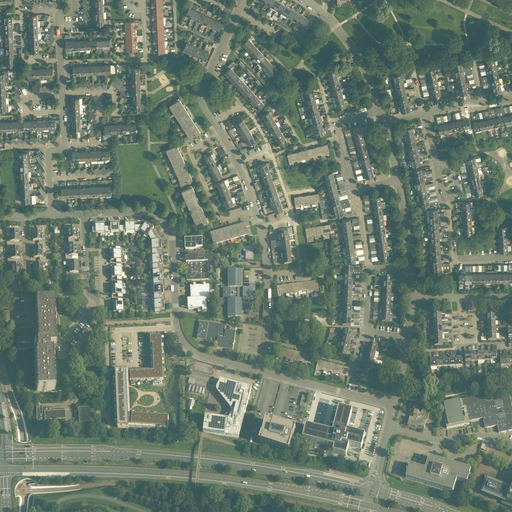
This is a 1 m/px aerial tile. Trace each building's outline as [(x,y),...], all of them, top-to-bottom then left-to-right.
[(281,3),(276,0),(274,0),(271,6),(277,9),(281,3)] [(281,3),(277,9),(282,12),(286,6),(281,3)] [(291,9),(286,6),(282,12),(287,16),(291,9)] [(191,18),(195,10),(189,8),(186,15),(191,18)] [(291,9),(287,16),(292,19),(296,12),(291,9)] [(200,13),(195,10),(191,18),(197,20),(200,13)] [(302,15),(296,12),(292,19),(298,22),(302,15)] [(203,23),(206,15),(200,13),(197,20),(203,23)] [(208,25),(211,19),(212,18),(206,15),(203,23),(208,25)] [(302,15),(298,22),(303,25),(307,18),(302,15)] [(212,18),(211,19),(208,25),(214,28),(217,20),(212,18)] [(312,21),(307,18),(303,25),(308,28),(312,21)] [(223,23),(217,20),(214,28),(220,30),(223,23)] [(247,48),(253,43),(248,38),(243,44),(247,48)] [(183,50),(189,52),(192,45),(187,42),(183,50)] [(257,48),(253,43),(247,48),(251,53),(257,48)] [(198,48),(192,45),(189,52),(195,55),(198,48)] [(195,55),(200,57),(204,50),(198,48),(195,55)] [(257,48),(251,53),(255,57),(261,52),(257,48)] [(209,53),(204,50),(200,57),(206,60),(209,53)] [(265,57),(261,52),(255,57),(259,62),(265,57)] [(486,57),(487,61),(495,60),(493,53),(477,57),(478,59),(486,57)] [(263,66),(269,61),(265,57),(259,62),(263,66)] [(453,64),(455,70),(463,68),(461,62),(464,61),(463,57),(453,59),(454,63),(453,64)] [(267,71),(273,66),(269,61),(263,66),(267,71)] [(273,66),(267,71),(272,76),(278,70),(273,66)] [(435,67),(426,69),(418,71),(419,74),(427,72),(428,76),(436,74),(435,67)] [(229,78),(235,72),(231,68),(225,73),(229,78)] [(464,74),(463,68),(455,70),(456,76),(464,74)] [(328,72),(329,78),(338,76),(336,70),(328,72)] [(239,77),(235,72),(229,78),(233,82),(239,77)] [(402,73),(394,75),(395,81),(403,79),(403,80),(411,78),(411,75),(405,76),(404,73),(403,73),(402,73)] [(428,76),(429,82),(437,80),(436,74),(428,76)] [(339,82),(338,76),(329,78),(331,84),(339,82)] [(239,77),(233,82),(237,87),(243,81),(239,77)] [(14,81),(16,83),(19,88),(24,85),(21,80),(20,78),(14,81)] [(404,86),(405,86),(412,84),(412,81),(404,83),(403,80),(403,79),(395,81),(396,87),(404,86)] [(467,87),(469,86),(475,85),(474,82),(469,84),(468,82),(466,83),(465,80),(457,82),(459,88),(467,87)] [(243,81),(237,87),(242,91),(248,86),(243,81)] [(339,82),(331,84),(333,90),(341,88),(339,82)] [(501,91),(500,84),(492,86),(484,88),(484,90),(490,89),(491,90),(492,93),(501,91)] [(252,91),(248,86),(242,91),(246,96),(252,91)] [(439,86),(430,88),(432,94),(440,92),(439,86)] [(460,95),(468,93),(476,91),(475,89),(467,90),(467,87),(459,88),(460,95)] [(342,94),(341,88),(333,90),(334,96),(342,94)] [(305,93),(307,99),(315,97),(313,90),(305,93)] [(252,91),(246,96),(250,101),(256,95),(252,91)] [(344,100),(342,94),(334,96),(336,102),(344,100)] [(260,100),(256,95),(250,101),(254,105),(260,100)] [(317,103),(315,97),(307,99),(308,105),(317,103)] [(174,102),(169,105),(173,111),(182,105),(179,101),(181,100),(180,98),(177,99),(178,100),(174,102)] [(399,100),(400,106),(408,104),(416,103),(416,100),(410,101),(408,100),(407,98),(399,100)] [(260,100),(254,105),(258,110),(264,104),(260,100)] [(346,107),(344,100),(336,102),(337,109),(346,107)] [(308,105),(310,111),(318,109),(317,103),(308,105)] [(0,110),(5,110),(5,112),(9,112),(8,104),(6,104),(0,104),(0,110)] [(142,110),(141,104),(133,104),(133,110),(130,111),(130,114),(140,113),(140,110),(142,110)] [(182,105),(173,111),(177,117),(186,111),(185,111),(183,107),(184,106),(185,106),(184,105),(183,104),(182,105)] [(320,115),(318,109),(310,111),(312,117),(320,115)] [(186,111),(177,117),(181,123),(190,118),(189,117),(187,113),(188,112),(189,112),(188,111),(187,110),(185,111),(186,111)] [(262,115),(266,121),(272,117),(269,111),(262,115)] [(313,123),(321,121),(320,115),(312,117),(312,118),(309,118),(311,124),(313,123)] [(190,118),(181,123),(184,129),(193,123),(190,119),(192,118),(192,117),(191,116),(189,117),(190,118)] [(500,125),(506,124),(504,116),(498,117),(500,125)] [(276,122),(272,117),(266,121),(269,126),(276,122)] [(493,127),(500,125),(498,117),(492,118),(493,127)] [(236,123),(239,129),(246,125),(243,119),(236,123)] [(481,129),(487,128),(486,120),(479,121),(481,129)] [(323,127),(321,121),(313,123),(315,129),(323,127)] [(475,131),(481,129),(479,121),(473,122),(475,131)] [(193,123),(184,129),(188,135),(197,129),(194,125),(196,124),(195,123),(195,122),(193,123)] [(269,126),(272,131),(279,127),(276,122),(269,126)] [(439,133),(446,132),(444,124),(438,125),(439,133)] [(249,130),(246,125),(239,129),(242,134),(249,130)] [(353,128),(354,135),(362,133),(361,126),(353,128)] [(404,128),(406,134),(414,133),(422,131),(422,129),(418,129),(418,128),(416,129),(416,126),(404,128)] [(282,132),(279,127),(272,131),(275,136),(282,132)] [(323,127),(315,129),(317,136),(330,132),(330,130),(325,131),(325,130),(324,129),(324,127),(323,127)] [(187,136),(189,140),(201,133),(198,129),(197,129),(188,135),(187,136)] [(252,135),(249,130),(242,134),(245,139),(252,135)] [(275,136),(278,142),(285,138),(282,132),(275,136)] [(364,139),(362,133),(354,135),(356,141),(364,139)] [(414,133),(406,134),(407,141),(415,139),(423,138),(423,135),(417,136),(417,135),(416,135),(414,135),(414,133)] [(255,141),(252,135),(245,139),(248,145),(255,141)] [(288,143),(285,138),(278,142),(281,147),(288,143)] [(366,145),(364,139),(356,141),(348,143),(349,145),(357,143),(357,147),(366,145)] [(171,147),(166,149),(169,156),(178,151),(178,150),(176,146),(178,146),(177,143),(175,144),(175,145),(171,147)] [(327,143),(319,146),(321,154),(321,155),(326,154),(325,153),(329,152),(327,143)] [(357,147),(359,153),(367,151),(366,145),(357,147)] [(317,155),(321,154),(319,146),(311,148),(313,156),(313,157),(318,156),(317,155)] [(309,157),(313,156),(311,148),(303,150),(305,158),(305,160),(310,158),(309,157)] [(19,152),(19,159),(30,158),(31,158),(31,155),(30,155),(29,150),(22,150),(22,152),(19,152)] [(37,153),(36,153),(36,158),(37,158),(39,156),(42,160),(44,158),(42,155),(39,150),(36,151),(37,153)] [(178,151),(169,156),(172,162),(181,158),(181,157),(179,153),(181,152),(181,151),(180,150),(178,150),(178,151)] [(305,158),(303,150),(295,152),(297,160),(297,161),(297,162),(302,161),(301,159),(305,158)] [(79,161),(79,160),(78,151),(72,152),(72,159),(70,159),(71,162),(78,162),(79,161)] [(360,156),(361,159),(369,157),(367,151),(359,153),(351,155),(352,158),(360,156)] [(294,161),(297,161),(297,160),(295,152),(287,154),(290,164),(294,163),(294,161)] [(204,157),(207,163),(214,159),(211,154),(204,157)] [(39,156),(37,158),(39,162),(40,162),(42,166),(45,165),(43,161),(42,160),(39,156)] [(181,158),(172,162),(174,169),(184,164),(182,160),(184,159),(184,157),(183,156),(181,157),(181,158)] [(475,156),(467,158),(459,160),(459,162),(467,161),(468,164),(476,163),(475,156)] [(361,162),(362,165),(370,163),(369,157),(361,159),(353,161),(353,164),(361,162)] [(421,164),(423,163),(428,162),(428,160),(423,161),(422,159),(420,160),(419,158),(419,157),(411,159),(412,166),(421,164)] [(217,165),(214,159),(207,163),(210,168),(217,165)] [(39,162),(37,164),(40,168),(43,172),(45,171),(43,167),(42,166),(40,162),(39,162)] [(184,164),(174,169),(177,175),(187,171),(187,170),(185,166),(187,165),(187,164),(186,163),(184,164)] [(259,165),(261,171),(269,169),(267,163),(259,165)] [(372,169),(370,163),(362,165),(360,166),(354,167),(355,170),(363,168),(364,171),(372,169)] [(468,164),(465,165),(460,166),(461,169),(466,167),(466,169),(469,168),(470,171),(478,169),(476,163),(468,164)] [(217,165),(210,168),(212,174),(219,170),(217,165)] [(98,167),(93,170),(92,171),(89,173),(91,175),(95,172),(98,171),(99,170),(98,167)] [(105,170),(105,169),(104,167),(99,170),(98,171),(95,172),(97,175),(102,172),(105,170)] [(105,170),(102,172),(103,175),(107,173),(108,175),(112,174),(112,169),(110,167),(106,169),(105,169),(105,170)] [(40,168),(37,170),(40,175),(40,174),(41,175),(43,179),(45,177),(43,174),(43,172),(40,168)] [(413,170),(415,176),(423,174),(431,173),(430,170),(425,171),(424,170),(422,170),(421,168),(413,170)] [(187,171),(177,175),(180,182),(190,177),(188,172),(190,172),(189,170),(189,169),(187,170),(187,171)] [(271,174),(269,169),(261,171),(263,177),(271,174)] [(374,176),(372,169),(364,171),(356,173),(357,176),(365,174),(366,178),(374,176)] [(222,176),(219,170),(212,174),(215,179),(222,176)] [(324,173),(326,180),(334,178),(332,171),(324,173)] [(263,177),(265,183),(273,180),(271,174),(263,177)] [(415,176),(416,182),(424,180),(424,181),(432,179),(431,176),(426,177),(426,176),(423,176),(423,174),(415,176)] [(472,183),(480,181),(479,175),(471,177),(463,178),(463,181),(469,180),(472,181),(472,183)] [(179,182),(180,186),(191,181),(193,181),(191,177),(190,177),(180,182),(179,182)] [(336,184),(334,178),(326,180),(328,186),(336,184)] [(217,183),(219,189),(227,186),(224,180),(217,183)] [(275,186),(273,180),(265,183),(267,189),(275,186)] [(40,181),(38,182),(41,187),(43,191),(46,189),(44,186),(41,182),(40,181)] [(329,192),(337,190),(336,184),(328,186),(329,192)] [(191,186),(181,191),(184,197),(194,193),(193,192),(192,188),(193,187),(194,187),(193,185),(190,186),(191,186)] [(229,191),(227,186),(219,189),(221,194),(229,191)] [(267,189),(269,194),(277,192),(275,186),(267,189)] [(41,187),(38,189),(41,193),(42,194),(44,197),(46,196),(44,192),(43,191),(41,187)] [(475,195),(483,194),(482,187),(473,189),(475,195)] [(339,196),(337,190),(329,192),(331,198),(339,196)] [(194,193),(184,197),(187,204),(197,199),(196,199),(195,195),(196,194),(197,194),(196,192),(195,191),(193,192),(194,193)] [(221,194),(224,200),(231,197),(229,191),(221,194)] [(279,198),(277,192),(269,194),(271,200),(279,198)] [(319,193),(311,194),(312,203),(311,203),(311,204),(316,203),(316,202),(320,202),(319,193)] [(427,195),(427,193),(419,194),(420,201),(428,199),(436,197),(435,195),(430,196),(430,195),(427,195)] [(308,203),(311,203),(312,203),(311,194),(302,195),(303,204),(303,205),(308,205),(308,203)] [(32,195),(30,195),(21,196),(22,202),(27,202),(27,204),(32,204),(32,195)] [(294,196),(295,206),(300,206),(299,204),(303,204),(302,195),(294,196)] [(331,198),(332,204),(340,202),(339,196),(331,198)] [(233,203),(231,197),(224,200),(226,206),(233,203)] [(197,199),(187,204),(190,210),(200,206),(199,205),(198,201),(199,200),(200,200),(199,199),(198,198),(196,199),(197,199)] [(271,200),(273,206),(281,203),(279,198),(271,200)] [(342,208),(340,202),(332,204),(334,210),(342,208)] [(283,209),(281,203),(273,206),(275,212),(283,209)] [(200,206),(190,210),(193,217),(203,212),(202,212),(200,208),(202,207),(202,205),(201,204),(199,205),(200,206)] [(334,210),(336,216),(346,214),(352,212),(351,210),(345,211),(345,209),(343,210),(342,208),(334,210)] [(203,212),(193,217),(196,223),(205,219),(203,214),(205,213),(205,212),(204,211),(202,212),(203,212)] [(196,227),(209,222),(207,218),(205,219),(196,223),(194,224),(195,224),(196,227)] [(137,221),(138,232),(141,231),(144,234),(150,226),(147,224),(148,223),(144,221),(137,221)] [(100,233),(100,224),(97,224),(97,223),(92,223),(93,234),(100,233)] [(330,224),(322,225),(323,233),(322,233),(323,235),(327,234),(327,233),(331,232),(330,227),(330,224)] [(67,234),(76,233),(76,228),(70,228),(70,225),(63,226),(64,234),(67,234)] [(231,227),(235,239),(241,237),(238,225),(237,225),(237,228),(233,229),(232,227),(231,227)] [(241,237),(247,236),(245,225),(240,227),(239,225),(238,225),(241,237)] [(319,234),(322,233),(323,233),(322,225),(313,226),(314,235),(314,236),(319,235),(319,234)] [(152,228),(150,226),(144,234),(148,237),(150,239),(159,234),(156,229),(153,227),(152,228)] [(311,235),(314,235),(313,226),(305,227),(306,237),(311,236),(311,235)] [(32,236),(41,235),(41,232),(42,232),(42,230),(44,230),(44,227),(38,227),(38,230),(32,230),(32,236)] [(225,229),(224,229),(228,241),(235,239),(231,227),(230,227),(230,230),(226,231),(225,229)] [(9,237),(18,236),(18,231),(12,231),(12,228),(5,229),(6,234),(9,234),(9,237)] [(219,231),(217,231),(221,243),(228,241),(224,229),(223,229),(224,232),(219,233),(219,231)] [(213,245),(221,243),(217,231),(216,231),(217,233),(212,235),(212,232),(209,233),(210,236),(213,245)] [(67,234),(67,237),(66,237),(66,240),(64,240),(64,242),(71,242),(74,242),(74,239),(76,239),(76,233),(67,234)] [(159,234),(150,239),(152,242),(152,246),(161,246),(161,243),(162,243),(162,239),(159,234)] [(38,241),(38,244),(45,243),(44,238),(41,238),(41,235),(32,236),(32,241),(38,241)] [(18,242),(18,236),(9,237),(9,240),(8,240),(8,243),(6,243),(6,246),(13,245),(13,242),(18,242)] [(189,237),(189,238),(189,239),(185,239),(185,250),(196,249),(196,248),(202,247),(202,238),(193,239),(193,237),(189,237)] [(74,242),(71,242),(64,242),(64,246),(66,246),(66,249),(68,248),(68,251),(77,250),(76,245),(74,245),(74,242)] [(45,249),(45,243),(38,244),(39,247),(33,247),(33,253),(42,252),(42,249),(45,249)] [(13,248),(13,245),(6,246),(7,251),(10,251),(10,254),(19,253),(19,248),(13,248)] [(231,252),(232,266),(254,266),(254,258),(255,258),(255,249),(254,249),(254,245),(231,252)] [(149,254),(163,253),(162,249),(161,249),(161,246),(152,246),(149,246),(149,247),(149,254)] [(110,249),(110,254),(111,254),(111,257),(123,256),(123,248),(120,248),(110,249)] [(77,256),(77,250),(68,251),(68,254),(65,254),(65,259),(71,259),(71,256),(77,256)] [(42,255),(42,252),(33,253),(33,258),(39,258),(39,261),(46,260),(45,258),(43,258),(43,255),(42,255)] [(19,253),(10,254),(10,257),(9,257),(9,259),(7,260),(7,262),(14,262),(13,259),(19,259),(19,253)] [(149,261),(162,261),(162,258),(163,258),(163,253),(149,254),(149,261)] [(188,257),(186,257),(186,263),(186,269),(187,276),(186,276),(187,281),(208,280),(208,275),(207,268),(208,268),(207,268),(207,262),(208,262),(207,256),(204,257),(204,254),(188,255),(188,257)] [(124,256),(123,256),(111,257),(111,259),(110,260),(110,264),(121,264),(124,264),(124,256)] [(72,262),(71,259),(65,259),(65,265),(69,265),(69,268),(78,267),(77,262),(72,262)] [(34,264),(34,270),(43,269),(42,266),(44,266),(44,264),(46,263),(46,260),(39,261),(39,264),(34,264)] [(150,269),(153,269),(163,268),(163,264),(162,264),(162,261),(149,261),(150,269)] [(14,265),(14,262),(7,262),(7,265),(9,265),(9,268),(11,268),(11,271),(20,270),(19,265),(14,265)] [(112,274),(121,274),(125,273),(125,266),(110,266),(111,271),(112,271),(112,274)] [(78,267),(69,268),(69,271),(65,271),(66,276),(72,276),(72,273),(78,273),(78,267)] [(43,272),(43,269),(34,270),(34,275),(40,275),(40,278),(46,277),(46,274),(44,275),(44,272),(43,272)] [(251,288),(242,288),(242,271),(236,270),(236,269),(228,269),(228,271),(228,285),(223,285),(223,303),(228,303),(228,319),(236,319),(236,317),(242,317),(242,300),(255,300),(255,285),(251,285),(251,288)] [(20,270),(11,271),(11,273),(10,274),(10,276),(8,276),(8,279),(14,279),(14,276),(20,276),(20,270)] [(122,281),(121,274),(112,274),(112,277),(111,277),(111,282),(122,281)] [(317,281),(309,282),(310,291),(310,292),(315,291),(314,290),(319,290),(317,281)] [(306,291),(310,291),(309,282),(301,283),(302,292),(302,293),(306,292),(306,291)] [(112,288),(113,291),(122,291),(122,283),(111,284),(111,288),(112,288)] [(151,291),(163,291),(163,288),(164,288),(164,283),(153,284),(151,284),(151,291)] [(298,292),(302,292),(301,283),(293,284),(294,293),(294,294),(298,294),(298,292)] [(290,293),(294,293),(293,284),(284,285),(286,294),(285,294),(286,295),(290,295),(290,293)] [(207,312),(206,305),(206,300),(209,300),(209,286),(205,286),(205,285),(203,285),(203,286),(195,286),(195,285),(193,285),(193,286),(190,286),(191,300),(187,300),(188,310),(202,309),(202,312),(207,312)] [(282,294),(285,294),(286,294),(284,285),(276,286),(277,296),(282,296),(282,294)] [(125,291),(122,291),(113,291),(113,294),(112,294),(112,299),(123,298),(122,294),(125,294),(125,291)] [(151,299),(165,298),(164,294),(163,294),(163,291),(151,291),(151,299)] [(151,306),(164,306),(164,303),(165,303),(165,298),(151,299),(151,306)] [(36,299),(37,323),(37,333),(32,334),(32,330),(20,331),(21,338),(17,338),(18,350),(30,349),(29,348),(36,348),(36,353),(35,353),(36,392),(53,391),(51,345),(55,345),(52,299),(36,299)] [(113,309),(123,308),(123,304),(123,300),(112,301),(112,306),(113,305),(113,309)] [(152,314),(165,313),(165,309),(164,309),(164,306),(151,306),(152,314)] [(126,308),(123,308),(113,309),(113,311),(112,311),(113,316),(127,316),(126,308)] [(208,324),(200,322),(197,339),(206,340),(206,341),(214,342),(217,342),(216,348),(225,349),(228,350),(233,351),(236,332),(226,331),(225,331),(224,331),(225,326),(209,323),(208,324)] [(345,330),(343,337),(351,338),(351,339),(357,340),(357,338),(355,337),(356,333),(345,330)] [(150,345),(151,345),(152,370),(126,371),(122,371),(115,371),(117,418),(118,429),(129,429),(129,428),(160,430),(168,431),(168,418),(132,416),(131,427),(130,427),(130,411),(128,373),(130,373),(130,382),(163,381),(161,337),(150,337),(150,345)] [(351,338),(343,337),(342,343),(350,345),(355,346),(356,344),(354,343),(352,341),(351,341),(351,339),(351,338)] [(348,351),(354,352),(354,350),(352,349),(352,348),(351,348),(351,347),(349,347),(350,345),(342,343),(340,349),(348,351)] [(368,350),(376,352),(377,346),(369,344),(368,350)] [(283,357),(286,358),(288,350),(280,348),(278,358),(282,359),(283,357)] [(374,358),(376,352),(368,350),(362,348),(361,351),(365,352),(365,353),(366,354),(367,354),(366,356),(374,358)] [(347,357),(348,351),(340,349),(338,355),(347,357)] [(296,352),(288,350),(286,358),(286,360),(290,361),(291,359),(294,360),(296,352)] [(298,361),(302,362),(304,354),(296,352),(294,360),(294,362),(298,363),(298,361)] [(312,356),(304,354),(302,362),(302,364),(306,365),(306,363),(310,364),(312,356)] [(373,364),(374,358),(366,356),(364,362),(373,364)] [(320,370),(323,371),(324,371),(326,363),(318,361),(315,370),(320,371),(320,370)] [(371,370),(373,364),(364,362),(363,368),(371,370)] [(334,365),(326,363),(324,371),(323,371),(323,372),(328,373),(328,372),(331,373),(332,373),(334,365)] [(336,374),(340,375),(342,367),(334,365),(332,373),(331,373),(331,374),(335,375),(336,374)] [(350,369),(342,367),(340,375),(339,376),(343,377),(344,376),(347,377),(350,369)] [(370,376),(371,370),(363,368),(357,367),(357,369),(362,371),(362,374),(361,374),(370,376)] [(361,381),(368,383),(370,376),(361,374),(361,376),(360,375),(359,376),(359,377),(360,378),(361,378),(360,381),(361,381)] [(251,388),(220,380),(217,387),(216,388),(216,389),(216,390),(217,392),(218,393),(228,406),(231,409),(231,410),(231,411),(232,411),(231,412),(231,413),(231,414),(229,417),(229,418),(228,419),(227,420),(226,420),(224,420),(206,418),(206,417),(205,417),(203,433),(238,438),(251,388)] [(187,391),(203,395),(204,389),(189,385),(187,391)] [(476,397),(441,404),(447,429),(469,424),(468,422),(483,419),(485,428),(497,426),(499,433),(511,430),(511,411),(509,395),(501,397),(501,394),(476,399),(476,397)] [(307,403),(306,408),(311,410),(312,404),(314,396),(310,395),(307,403)] [(305,408),(307,397),(302,396),(299,406),(305,408)] [(416,426),(424,428),(426,420),(427,421),(429,415),(430,413),(422,411),(421,414),(418,413),(420,407),(419,407),(418,407),(414,406),(412,405),(412,406),(411,407),(409,407),(409,409),(408,415),(414,416),(413,419),(409,418),(407,426),(410,427),(410,426),(416,428),(416,426)] [(44,423),(65,422),(64,409),(52,410),(52,408),(42,408),(42,415),(40,415),(39,408),(36,409),(37,422),(44,422),(44,423)] [(94,427),(93,417),(93,408),(79,409),(80,427),(94,427)] [(306,426),(302,439),(334,447),(332,453),(346,456),(349,446),(361,449),(365,435),(347,431),(352,411),(338,408),(332,433),(306,426)] [(275,424),(273,424),(274,423),(266,421),(260,444),(289,451),(294,429),(278,425),(278,424),(278,423),(277,423),(276,423),(275,423),(275,424)] [(470,470),(442,461),(428,457),(426,466),(421,465),(420,468),(409,465),(408,470),(407,470),(406,470),(406,472),(407,472),(405,478),(453,492),(456,479),(467,482),(468,477),(469,478),(469,477),(470,475),(469,475),(470,470)] [(493,483),(494,479),(485,476),(481,485),(485,486),(482,493),(502,501),(501,504),(511,508),(511,490),(511,492),(509,491),(510,489),(493,483)]
